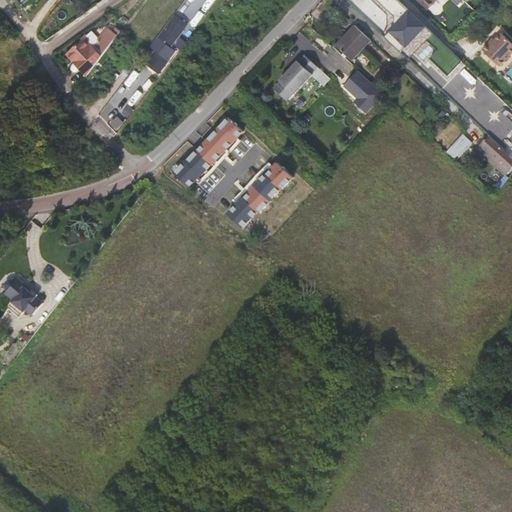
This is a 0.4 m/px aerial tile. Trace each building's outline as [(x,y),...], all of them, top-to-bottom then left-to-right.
[(400,0),(372,0),(395,22),(384,34),(403,53),(428,27),(400,0)] [(419,0),(428,8),(436,0),(419,0)] [(176,18),(161,38),(172,46),(187,26),(176,18)] [(187,40),(196,29),(190,24),(181,35),(187,40)] [(352,60),(371,41),(355,26),(336,46),(352,60)] [(100,42),(97,46),(105,52),(117,36),(110,31),(100,42)] [(511,40),(503,32),(498,37),(511,50),(511,40)] [(449,74),(462,60),(433,33),(428,39),(439,50),(432,57),(449,74)] [(84,40),(71,53),(79,61),(76,64),(87,75),(101,57),(105,52),(97,46),(100,42),(93,35),(89,39),(87,37),(84,40)] [(329,44),(319,35),(314,41),(324,50),(329,44)] [(511,50),(498,37),(496,39),(492,43),(490,42),(484,48),(502,65),(511,54),(511,50)] [(158,51),(150,62),(161,70),(169,59),(158,51)] [(68,56),(76,64),(79,61),(71,53),(68,56)] [(312,75),(318,68),(306,56),(300,63),(299,62),(280,81),(281,82),(294,94),(295,95),(313,76),(312,75)] [(358,72),(353,68),(349,73),(353,78),(358,72)] [(373,81),(374,95),(384,94),(383,81),(373,81)] [(294,94),(281,82),(274,89),(287,101),(294,94)] [(130,118),(135,109),(129,105),(123,114),(130,118)] [(447,114),(443,110),(438,115),(442,118),(447,114)] [(177,175),(196,189),(244,130),(226,115),(177,175)] [(124,123),(117,117),(112,123),(119,130),(124,123)] [(506,174),(511,167),(511,158),(487,135),(478,145),(485,151),(482,154),(505,175),(506,174)] [(462,149),(455,142),(447,151),(454,158),(462,149)] [(274,165),(270,162),(226,212),(247,230),(294,176),(278,161),(274,165)] [(511,210),(511,209),(511,173),(509,177),(506,174),(505,175),(496,185),(496,186),(490,191),(494,195),(511,210)] [(480,182),(484,185),(488,180),(485,177),(480,182)] [(20,297),(18,299),(31,309),(32,307),(39,313),(50,299),(40,292),(38,294),(35,291),(38,287),(23,276),(22,278),(20,276),(14,277),(11,282),(11,287),(14,289),(12,291),(20,297)]
